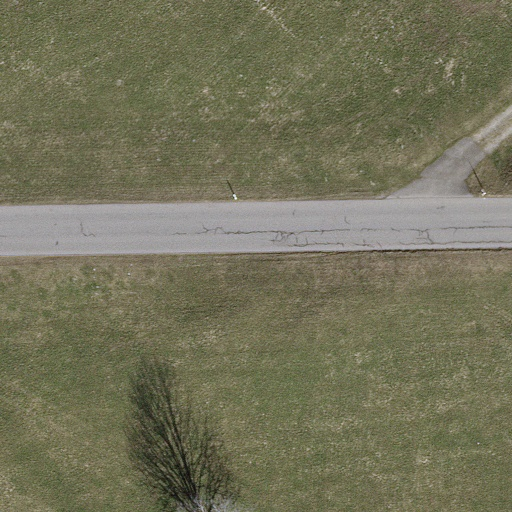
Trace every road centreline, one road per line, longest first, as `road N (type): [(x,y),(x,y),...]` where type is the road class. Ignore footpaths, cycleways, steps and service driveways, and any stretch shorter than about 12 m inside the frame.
road 1 (tertiary): [(0,234),(511,221)]
road 2 (track): [(397,223),(511,127)]
